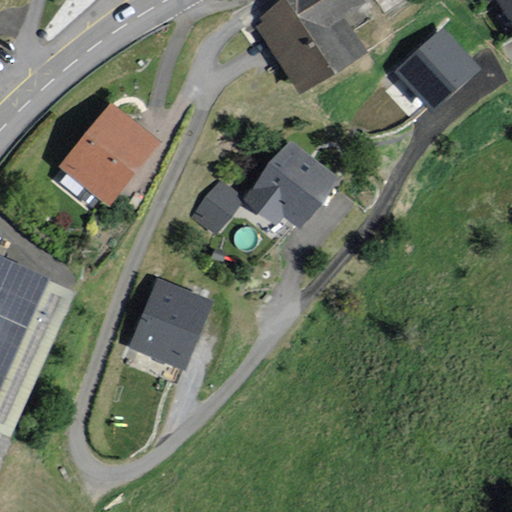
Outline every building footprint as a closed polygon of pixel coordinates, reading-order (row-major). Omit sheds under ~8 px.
[(367,2),(365,0),(284,0),(260,16),(263,21),(256,26),(302,94),(367,50),(345,17),(367,2)] [(511,0),(502,0),(511,16),(511,0)] [(477,67),(444,32),(401,72),(434,108),(477,67)] [(162,142),(111,101),(60,165),(111,206),(162,142)] [(334,178),(292,143),(248,196),(278,220),(285,212),(298,222),(334,178)] [(241,197),(221,183),(196,216),(216,230),(241,197)] [(77,288),(0,253),(0,431),(11,436),(77,288)] [(209,301),(158,282),(133,346),(184,365),(209,301)]
